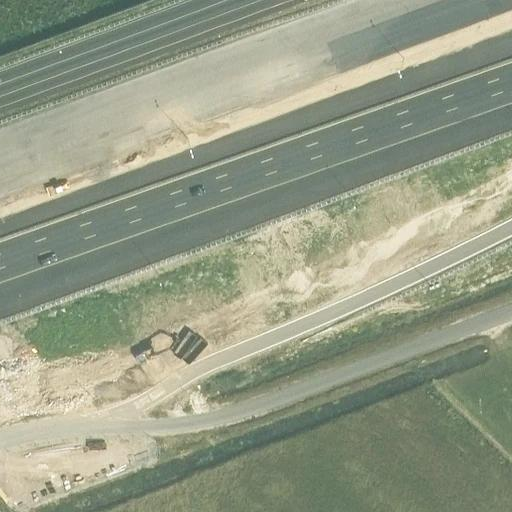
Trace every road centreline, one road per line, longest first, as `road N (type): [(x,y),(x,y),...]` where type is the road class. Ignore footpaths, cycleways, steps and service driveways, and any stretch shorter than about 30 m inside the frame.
road 1 (motorway): [(0,246),(511,56)]
road 2 (unclassified): [(0,441),(47,430),(201,422),(511,311)]
road 3 (motorway): [(456,0),(0,171)]
road 4 (motorway): [(255,0),(0,92)]
